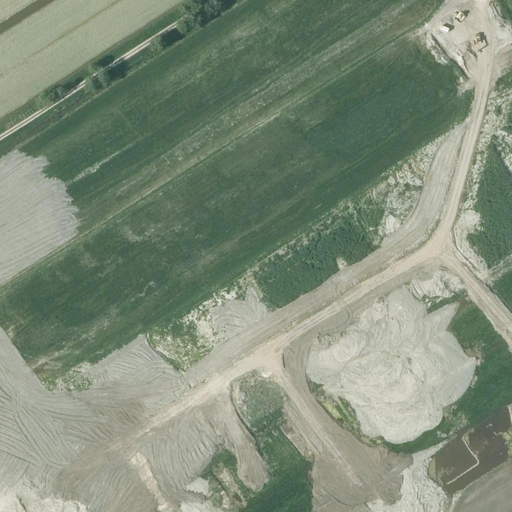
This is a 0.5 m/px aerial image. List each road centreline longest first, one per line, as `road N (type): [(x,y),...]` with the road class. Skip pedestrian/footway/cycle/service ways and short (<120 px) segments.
road 1 (track): [(31,506),(445,233),(489,70),(480,0)]
road 2 (unknown): [(0,135),(212,0)]
